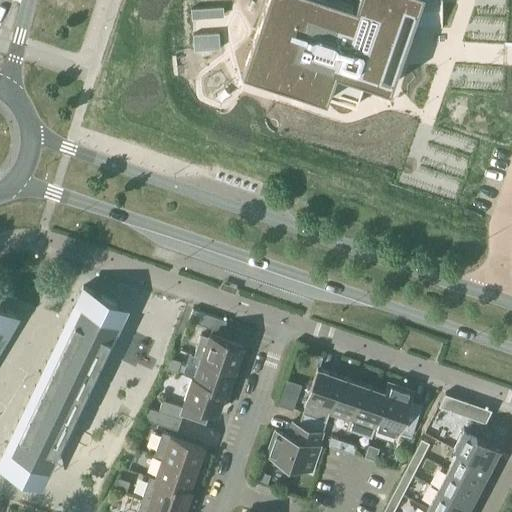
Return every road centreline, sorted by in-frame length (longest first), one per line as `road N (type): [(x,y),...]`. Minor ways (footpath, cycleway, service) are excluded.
road 1 (secondary): [(15,187),(511,355)]
road 2 (secondary): [(511,303),(31,137)]
road 3 (residential): [(219,511),(282,321),(511,399)]
